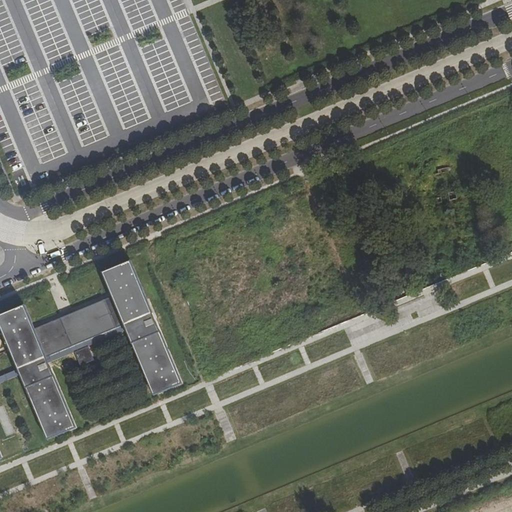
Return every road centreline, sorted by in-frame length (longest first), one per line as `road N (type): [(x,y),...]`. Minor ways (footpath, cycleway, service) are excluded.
road 1 (unclassified): [(511,12),(44,207),(8,212)]
road 2 (unclassified): [(12,268),(65,255),(511,67)]
road 3 (track): [(343,279),(294,157)]
